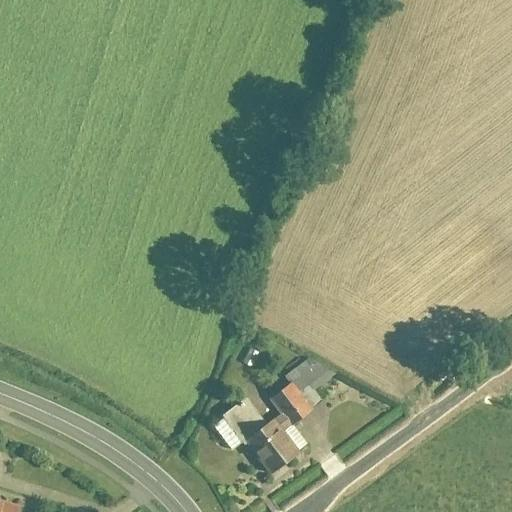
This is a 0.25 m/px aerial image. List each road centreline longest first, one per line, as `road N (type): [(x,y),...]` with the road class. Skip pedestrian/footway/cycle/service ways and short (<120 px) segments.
road 1 (residential): [(511,356),(302,511)]
road 2 (secondary): [(180,511),(126,457),(0,396)]
